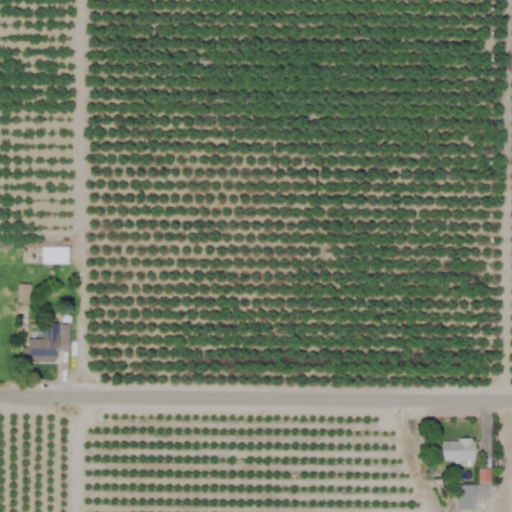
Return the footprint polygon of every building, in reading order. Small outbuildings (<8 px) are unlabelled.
[(66,264),(66,247),(40,247),(40,264),(66,264)] [(15,302),(28,302),(29,284),(16,284),(15,302)] [(26,339),(26,361),(49,360),(48,338),(26,339)] [(439,461),(472,461),(472,440),(440,440),(439,461)] [(472,485),(455,485),(455,509),(472,510),(472,485)]
